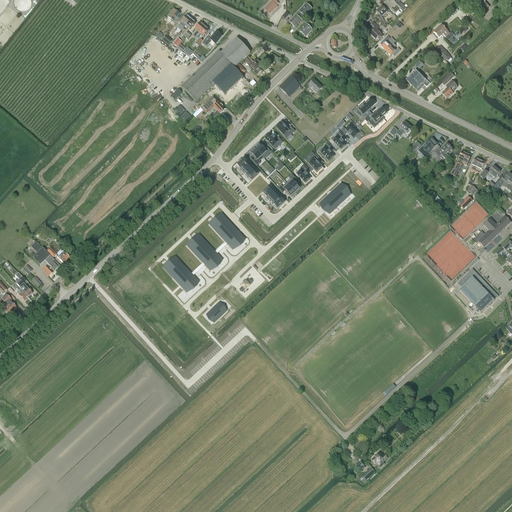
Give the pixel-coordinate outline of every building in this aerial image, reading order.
[(278,4),(274,0),(273,0),(266,7),(271,13),(277,7),(276,6),(278,4)] [(395,14),(401,9),(395,3),(392,0),(387,0),(384,3),(389,8),(395,14)] [(397,1),(395,3),(401,9),(404,11),(406,9),(399,2),(397,1)] [(302,20),(306,24),(305,25),(305,24),(298,32),(305,38),(312,30),(309,28),(312,24),(308,21),(308,22),(304,18),(312,9),(308,5),(300,13),(299,12),(289,23),(295,28),(302,20)] [(380,20),(382,18),(387,13),(390,14),(391,16),(393,15),(385,6),(383,8),(382,7),(376,12),(379,15),(377,17),(380,20)] [(176,19),(180,15),(173,10),(168,18),(172,21),(171,22),(175,25),(179,21),(176,19)] [(184,29),(191,20),(187,16),(182,23),(181,22),(180,23),(180,24),(180,26),(184,29)] [(184,29),(182,31),(184,33),(188,28),(191,30),(196,23),(191,20),(184,29)] [(200,23),(195,30),(197,32),(193,36),(196,38),(196,37),(205,27),(200,23)] [(380,40),(383,37),(377,30),(378,28),(373,23),(369,27),(373,31),(370,34),(376,40),(378,38),(380,40)] [(446,38),(449,34),(442,26),(434,33),(439,39),(441,36),(443,38),(444,36),(446,38)] [(209,31),(205,27),(196,37),(198,39),(201,35),(204,37),(209,31)] [(215,45),(222,36),(216,32),(211,38),(208,35),(203,42),(202,44),(207,48),(212,42),(215,45)] [(172,41),(167,36),(163,41),(168,46),(172,41)] [(384,45),(382,47),(386,52),(392,45),(388,41),(390,40),(388,37),(382,43),(384,45)] [(178,38),(172,45),(177,49),(182,42),(178,38)] [(219,52),(181,87),(196,103),(215,85),(213,83),(231,65),(234,68),(238,64),(250,53),(237,39),(221,54),(219,52)] [(392,45),(386,52),(390,56),(392,55),(394,57),(400,51),(398,49),(395,51),(393,49),(396,46),(393,44),(392,45)] [(440,46),(435,52),(444,62),(446,60),(448,62),(451,59),(450,57),(440,46)] [(184,51),(190,57),(194,53),(188,47),(184,51)] [(245,62),(249,66),(255,73),(256,72),(258,74),(260,72),(258,70),(262,67),(261,66),(261,65),(260,64),(259,64),(255,60),(253,62),(249,58),(245,61),(245,62)] [(424,65),(420,62),(415,66),(419,70),(424,65)] [(238,64),(234,68),(241,75),(245,71),(238,64)] [(231,65),(213,83),(215,85),(225,96),(243,78),(241,75),(234,68),(231,65)] [(420,80),(422,78),(416,72),(406,81),(416,91),(418,92),(421,89),(420,87),(417,84),(420,82),(421,80),(420,80)] [(442,82),(445,85),(454,77),(451,74),(442,82)] [(289,97),(299,86),(290,77),(279,87),(289,97)] [(425,81),(424,80),(422,78),(420,80),(421,80),(420,82),(417,84),(420,87),(421,89),(424,86),(427,88),(432,83),(431,83),(431,82),(429,84),(426,80),(425,81)] [(317,94),(322,89),(314,81),(309,86),(317,94)] [(456,89),(450,83),(452,82),(451,81),(446,87),(447,88),(445,90),(446,90),(442,94),(447,99),(453,93),(452,93),(456,89)] [(174,100),(181,93),(178,90),(171,97),(174,100)] [(213,97),(204,105),(201,108),(206,114),(212,108),(213,107),(220,114),(225,109),(213,97)] [(365,105),(363,104),(357,109),(363,115),(361,117),(364,120),(370,114),(368,112),(374,106),(372,105),(373,104),(371,102),(370,103),(369,101),(365,105)] [(370,114),(364,120),(367,123),(372,119),(378,125),(384,120),(382,118),(386,114),(385,113),(386,112),(384,110),(383,110),(382,109),(373,117),(370,114)] [(287,130),(282,124),(276,129),(286,140),(295,132),(290,127),(287,130)] [(400,129),(408,135),(412,130),(405,124),(400,129)] [(353,139),(359,134),(351,126),(346,131),(344,128),(341,131),(345,135),(348,133),(353,139)] [(394,137),(398,131),(394,128),(389,134),(394,137)] [(334,138),(331,141),(341,151),(346,146),(340,140),(343,137),(339,133),(336,135),(337,136),(334,138)] [(270,134),(265,139),(269,143),(275,150),(283,143),(278,138),(276,140),(270,134)] [(424,146),(422,148),(428,155),(430,153),(432,155),(437,150),(435,148),(438,145),(438,144),(437,145),(431,139),(426,145),(425,144),(424,145),(424,146)] [(324,147),(319,152),(329,162),(334,157),(328,151),(331,149),(327,144),(324,147)] [(255,149),(265,160),(272,153),(267,148),(265,151),(259,145),(255,149)] [(441,150),(439,148),(434,153),(437,156),(439,158),(441,155),(446,160),(447,159),(449,157),(447,154),(448,153),(450,154),(453,151),(447,145),(441,150)] [(256,159),(253,162),(257,166),(260,163),(259,162),(263,159),(264,160),(265,160),(255,149),(250,153),(256,159)] [(459,162),(458,164),(454,171),(453,171),(451,175),(455,177),(467,154),(465,153),(465,152),(463,152),(462,152),(459,159),(461,160),(460,162),(459,162)] [(469,155),(467,154),(458,172),(460,173),(462,170),(464,166),(465,166),(467,166),(468,163),(471,156),(471,155),(470,155),(469,155)] [(319,160),(314,155),(307,163),(316,173),(322,168),(316,162),(319,160)] [(471,171),(474,173),(480,161),(478,160),(478,159),(477,158),(476,159),(476,158),(472,165),(474,166),(473,169),(472,168),(471,171)] [(239,171),(241,169),(248,177),(246,178),(250,182),(258,175),(243,159),(236,167),(239,171)] [(480,161),(474,173),(478,174),(479,172),(478,171),(479,169),(482,170),(485,163),(484,163),(484,162),(483,161),(482,162),(480,161)] [(307,171),(303,166),(300,169),(301,169),(296,174),(305,184),(310,179),(305,173),(307,171)] [(494,167),(488,174),(495,179),(500,173),(501,172),(498,170),(498,171),(494,167)] [(479,177),(483,180),(488,174),(485,170),(479,177)] [(291,180),(287,183),(295,193),(300,189),(294,183),(297,180),(292,175),(289,177),(291,180)] [(511,187),(511,177),(509,175),(504,181),(502,179),(494,188),(498,191),(503,185),(506,188),(508,184),(511,187)] [(295,193),(287,183),(282,187),(281,186),(278,189),(283,194),(285,191),(291,197),(295,193)] [(350,195),(340,185),(319,204),(329,214),(350,195)] [(470,188),(468,190),(467,191),(473,195),(474,195),(475,193),(477,191),(472,186),(470,188)] [(270,188),(262,195),(266,199),(267,198),(274,205),(273,206),(276,211),(284,203),(270,188)] [(459,206),(463,210),(472,202),(468,197),(459,206)] [(222,215),(210,226),(226,243),(227,244),(230,247),(234,244),(237,246),(245,239),(222,215)] [(478,243),(484,248),(491,242),(492,241),(498,235),(502,232),(511,223),(505,217),(496,226),(490,219),(483,226),(489,231),(485,235),(482,232),(473,241),(476,245),(478,243)] [(199,236),(187,247),(203,264),(204,265),(210,271),(218,264),(215,261),(219,258),(216,255),(215,253),(199,236)] [(510,248),(511,246),(511,244),(509,241),(502,247),(504,249),(504,250),(505,250),(509,247),(510,248)] [(31,248),(37,254),(42,249),(36,243),(31,248)] [(227,244),(226,243),(215,253),(216,255),(227,244)] [(502,247),(496,254),(498,256),(504,250),(504,249),(502,247)] [(57,255),(50,248),(46,252),(52,259),(57,255)] [(44,262),(48,266),(53,260),(50,256),(49,257),(42,249),(37,254),(32,258),(40,266),(44,262)] [(62,264),(68,258),(63,253),(57,258),(62,264)] [(176,258),(164,268),(184,290),(188,286),(191,289),(198,282),(193,276),(192,275),(176,258)] [(477,258),(468,267),(470,269),(479,260),(477,258)] [(48,266),(43,271),(48,277),(58,269),(57,268),(59,266),(53,260),(48,266)] [(203,264),(192,275),(193,276),(204,265),(203,264)] [(32,281),(34,279),(29,274),(32,271),(27,266),(21,272),(26,277),(27,276),(32,281)] [(481,314),(498,297),(473,270),(458,284),(462,289),(459,291),(460,292),(460,291),(472,304),(467,309),(472,315),(475,312),(477,314),(478,314),(480,315),(481,314)] [(252,283),(249,281),(240,289),(242,292),(252,283)] [(28,298),(21,290),(15,284),(12,287),(15,291),(17,290),(19,292),(17,294),(24,302),(28,298)] [(21,290),(28,298),(32,294),(27,289),(25,291),(23,289),(21,290)] [(11,303),(10,302),(11,301),(6,295),(1,300),(5,305),(12,312),(17,309),(11,303)] [(226,311),(219,304),(207,315),(214,323),(226,311)] [(12,312),(5,305),(4,306),(6,308),(3,311),(8,316),(12,312)] [(18,308),(17,309),(24,315),(26,312),(20,306),(18,308)] [(387,459),(385,456),(383,457),(380,453),(371,461),(372,462),(372,463),(373,464),(374,464),(375,465),(376,464),(377,463),(379,466),(383,463),(387,459)] [(365,481),(374,473),(370,469),(362,477),(365,481)]
